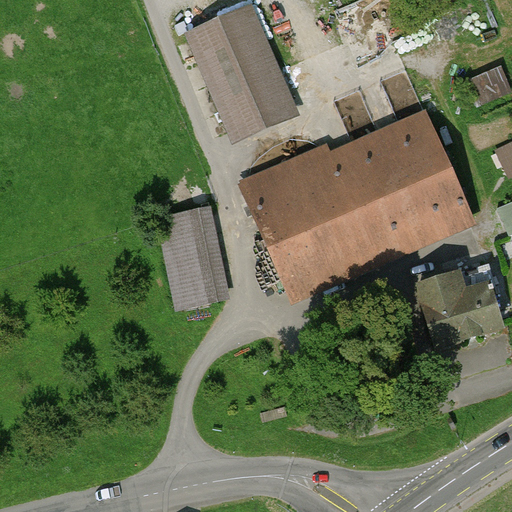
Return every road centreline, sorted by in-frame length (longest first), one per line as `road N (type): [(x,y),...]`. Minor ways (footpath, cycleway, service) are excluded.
road 1 (unclassified): [(154,0),(237,253),(246,314),(233,341),(194,380),(181,488)]
road 2 (unclassified): [(181,488),(291,477),(354,511)]
road 3 (primary): [(411,511),(511,444)]
